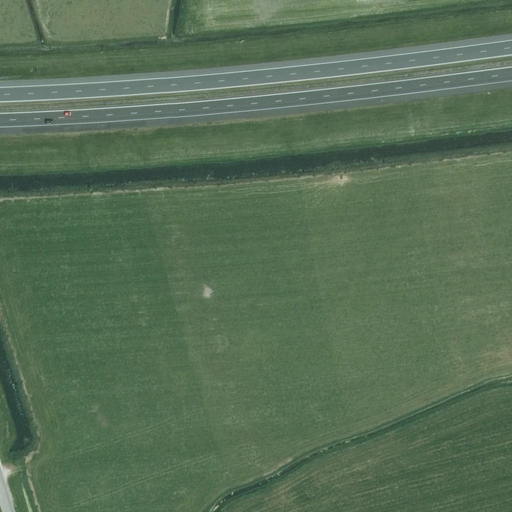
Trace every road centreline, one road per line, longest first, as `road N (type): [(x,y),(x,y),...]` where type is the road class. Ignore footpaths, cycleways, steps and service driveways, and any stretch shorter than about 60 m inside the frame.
road 1 (motorway): [(511,47),(228,80),(0,95)]
road 2 (motorway): [(0,120),(233,106),(511,74)]
